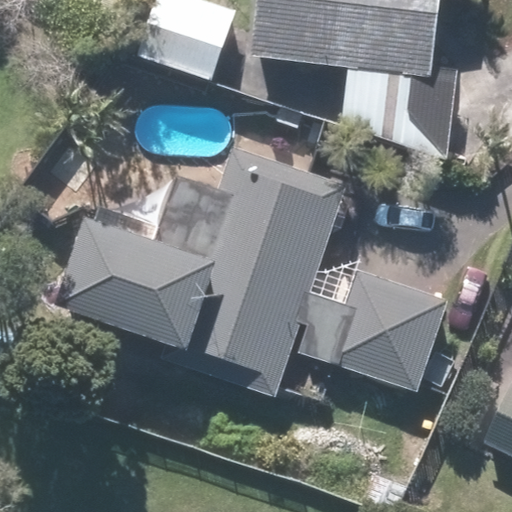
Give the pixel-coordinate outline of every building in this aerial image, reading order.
[(134,0),(69,0),(130,17),(134,0)] [(241,11),(207,0),(160,0),(139,66),(216,90),(241,11)] [(251,0),(248,62),(351,69),(345,154),(453,161),(459,64),(440,63),(443,0),(251,0)] [(326,255),(348,189),(230,150),(218,187),(118,154),(67,308),(168,342),(162,359),(279,398),(293,355),(326,255)] [(326,255),(293,355),(419,397),(452,297),(326,255)] [(511,390),(486,448),(511,459),(511,390)]
